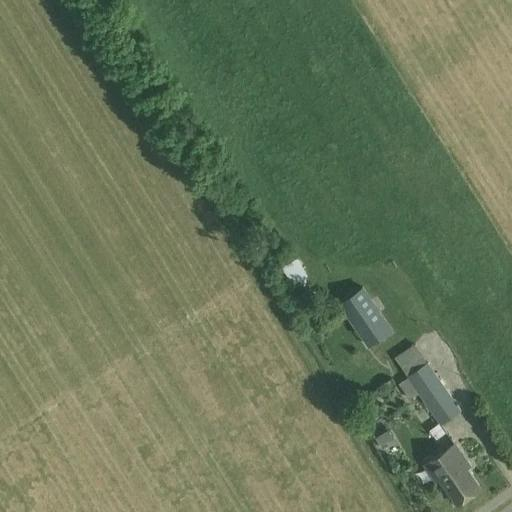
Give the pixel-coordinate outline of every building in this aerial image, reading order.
[(363,287),(339,303),(369,346),(392,330),(363,287)] [(415,341),(394,350),(402,367),(423,357),(415,341)] [(428,362),(408,376),(441,424),(461,410),(428,362)] [(393,438),(388,429),(376,437),(381,445),(393,438)] [(457,504),(481,488),(467,468),(471,466),(455,443),(425,464),(437,482),(441,480),(457,504)]
